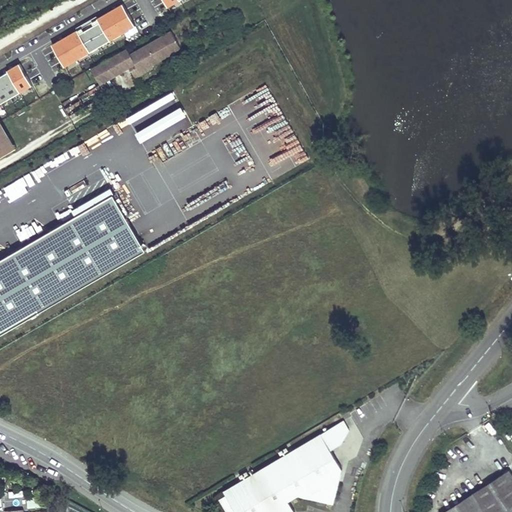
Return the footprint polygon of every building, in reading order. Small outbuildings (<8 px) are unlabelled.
[(128,48),(92,69),(101,83),(130,66),(132,69),(137,65),(139,67),(149,61),(154,63),(181,47),(172,30),(131,54),(128,48)] [(154,63),(149,61),(139,67),(137,65),(132,69),(136,76),(152,67),(154,63)] [(70,97),(61,102),(69,116),(107,94),(101,83),(72,101),(70,97)] [(1,122),(0,121),(0,158),(16,149),(1,122)] [(0,260),(0,333),(148,248),(116,193),(0,260)] [(345,421),(321,434),(330,450),(342,443),(350,429),(345,421)] [(238,511),(292,511),(295,511),(288,499),(300,492),(331,500),(333,501),(334,499),(342,470),(330,450),(321,434),(241,481),(226,490),(238,511)] [(511,511),(511,475),(509,471),(443,511),(511,511)] [(36,482),(33,487),(41,491),(44,486),(36,482)] [(20,492),(2,490),(0,503),(0,504),(18,507),(20,492)]
